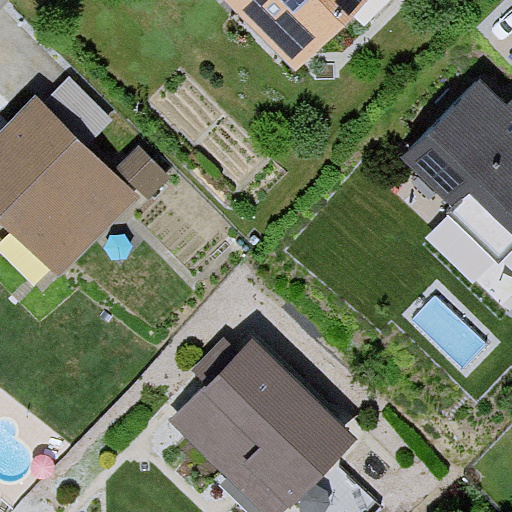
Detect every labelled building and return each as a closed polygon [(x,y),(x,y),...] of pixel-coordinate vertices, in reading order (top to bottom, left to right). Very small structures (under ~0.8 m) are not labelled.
[(344,0),(209,0),(281,67),(344,0)] [(103,120),(62,80),(36,107),(21,93),(0,114),(0,238),(48,285),(130,200),(76,147),(103,120)] [(511,103),(502,93),(491,105),(466,80),(388,157),(439,209),(458,190),(505,238),(511,231),(511,103)] [(159,179),(128,148),(112,164),(142,196),(159,179)] [(266,511),(337,434),(235,343),(160,427),(254,511),(266,511)]
